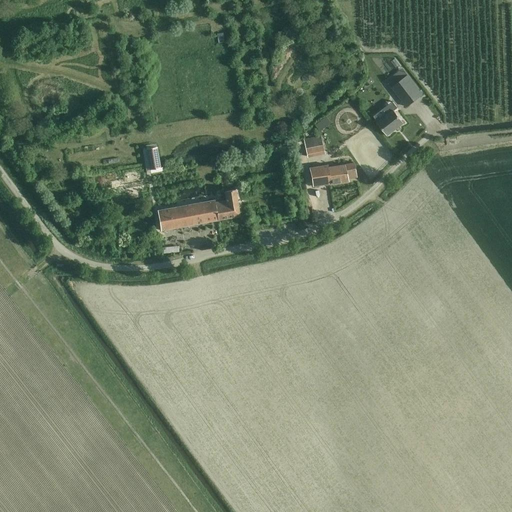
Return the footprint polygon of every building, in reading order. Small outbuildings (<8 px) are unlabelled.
[(408,75),(392,87),(406,106),(422,94),(408,75)] [(394,110),(377,123),(387,136),(404,123),(394,110)] [(321,138),(304,142),(307,156),(324,153),(321,138)] [(146,149),(150,169),(160,167),(156,148),(146,149)] [(327,165),(309,168),(313,186),(330,184),(338,182),(348,181),(347,179),(356,177),(353,162),(344,164),(333,166),(327,167),(327,165)] [(164,209),(157,210),(160,230),(167,229),(219,220),(239,216),(235,189),(224,191),(226,200),(215,202),(214,200),(164,209)] [(168,241),(159,244),(162,250),(170,246),(168,241)]
